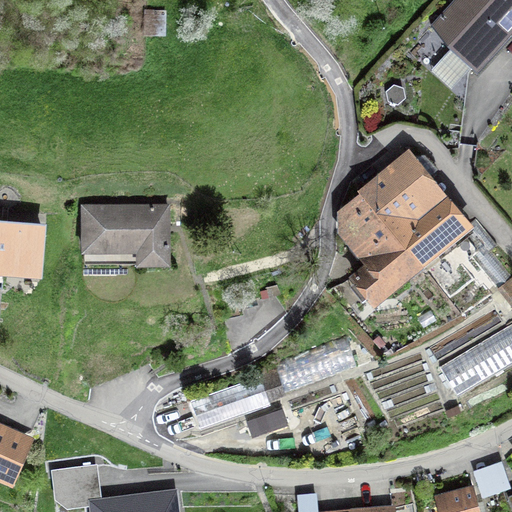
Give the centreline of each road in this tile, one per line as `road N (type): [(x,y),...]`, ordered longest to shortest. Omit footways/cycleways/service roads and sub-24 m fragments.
road 1 (residential): [(511,428),(434,462),(297,478),(215,467),(129,433)]
road 2 (residential): [(342,170),(325,260),(296,314),(253,352),(158,389),(129,433)]
road 3 (residential): [(342,170),(394,137),(424,140),(511,242)]
road 4 (residential): [(273,0),(342,93),(342,170)]
road 5 (residential): [(129,433),(0,374)]
